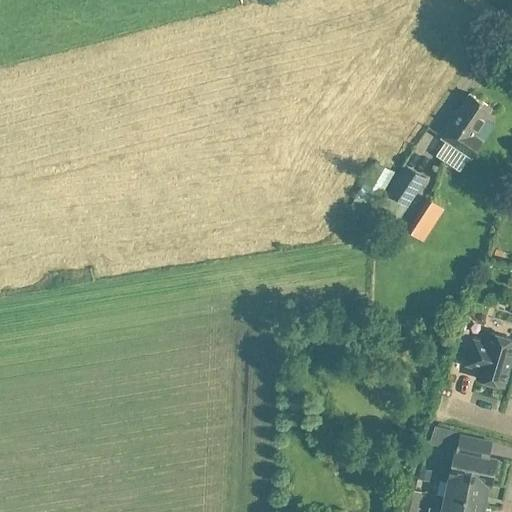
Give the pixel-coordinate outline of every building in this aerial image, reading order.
[(474,133),(492,107),(470,92),(458,110),(456,108),(438,134),(472,156),(483,139),(474,133)] [(366,216),(395,170),(376,160),(351,206),(366,216)] [(408,206),(426,180),(406,166),(377,209),(396,222),(408,205),(408,206)] [(421,208),(407,229),(423,240),(437,218),(421,208)] [(504,386),(511,358),(511,337),(491,331),(487,343),(474,339),(466,364),(480,368),(477,378),(504,386)] [(436,425),(429,442),(442,445),(447,428),(436,425)] [(456,449),(451,474),(488,482),(488,483),(490,483),(496,457),(486,455),(490,440),(461,434),(458,449),(456,449)] [(433,471),(421,468),(419,478),(431,480),(433,471)] [(446,496),(483,504),(488,483),(488,482),(451,474),(446,496)] [(402,509),(415,511),(421,492),(407,489),(402,509)] [(481,511),(483,504),(446,496),(443,509),(431,507),(430,511),(481,511)]
